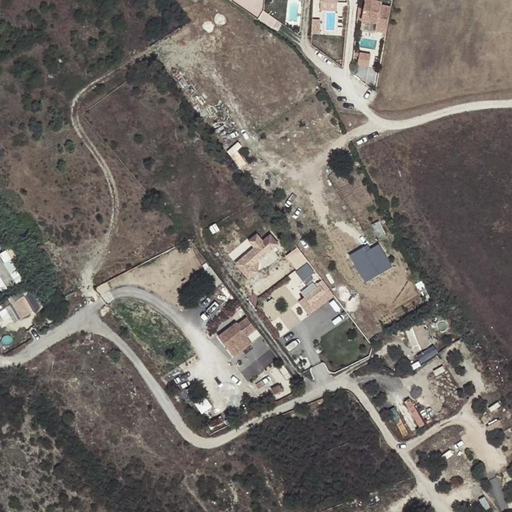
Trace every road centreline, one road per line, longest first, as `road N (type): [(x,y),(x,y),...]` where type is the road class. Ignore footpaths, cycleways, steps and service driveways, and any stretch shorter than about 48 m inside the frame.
road 1 (unclassified): [(0,360),(92,322),(109,331),(206,443),(351,383),(429,492)]
road 2 (residential): [(511,103),(389,123),(264,17)]
road 3 (track): [(309,396),(196,224)]
road 4 (track): [(389,123),(348,136),(305,170),(327,215),(363,241)]
